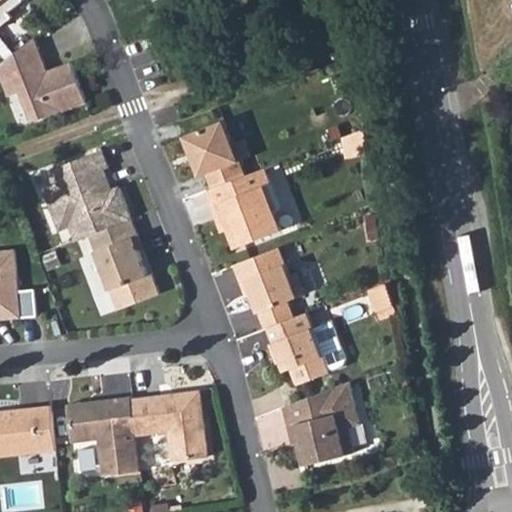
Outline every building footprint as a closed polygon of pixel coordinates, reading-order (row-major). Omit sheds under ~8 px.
[(0,0),(0,26),(12,18),(8,13),(24,0),(23,0),(0,0)] [(45,65),(34,38),(0,64),(0,72),(9,97),(21,92),(32,122),(86,101),(71,63),(48,72),(42,74),(39,68),(45,65)] [(42,74),(48,72),(45,65),(39,68),(42,74)] [(224,121),(184,137),(190,152),(191,151),(193,152),(195,159),(195,161),(193,161),(199,177),(206,174),(211,189),(245,176),(239,161),(249,157),(243,140),(232,144),(224,121)] [(365,129),(345,137),(349,159),(369,155),(365,129)] [(71,226),(76,241),(90,235),(131,219),(119,188),(110,191),(102,170),(109,168),(102,150),(49,171),(55,186),(44,190),(53,213),(59,211),(65,228),(71,226)] [(211,189),(206,191),(212,207),(221,203),(238,247),(281,231),(273,212),(281,209),(265,168),(245,176),(211,189)] [(53,213),(60,230),(65,228),(59,211),(53,213)] [(90,235),(118,309),(157,295),(138,250),(134,238),(138,236),(131,219),(90,235)] [(134,238),(138,250),(143,249),(138,236),(134,238)] [(251,294),(265,329),(268,328),(294,318),(287,301),(303,295),(295,274),(289,276),(278,248),(234,265),(240,283),(246,281),(251,294)] [(0,316),(21,314),(21,317),(37,316),(35,289),(18,291),(15,250),(0,251),(0,316)] [(245,296),(251,294),(246,281),(240,283),(245,296)] [(387,285),(369,290),(376,312),(394,307),(387,285)] [(312,328),(306,313),(294,318),(268,328),(282,363),(287,361),(289,369),(295,367),(301,384),(334,371),(316,326),(312,328)] [(303,400),(284,407),(289,427),(296,426),(301,444),(307,466),(356,452),(349,426),(361,423),(350,381),(303,400)] [(161,395),(132,399),(137,435),(169,431),(172,461),(209,456),(201,390),(172,394),(172,399),(166,399),(161,395)] [(97,405),(68,409),(72,442),(99,439),(103,476),(141,471),(137,435),(132,399),(132,397),(97,401),(97,405)] [(51,405),(0,411),(0,456),(56,450),(51,405)] [(296,426),(289,427),(295,446),(301,444),(296,426)]
